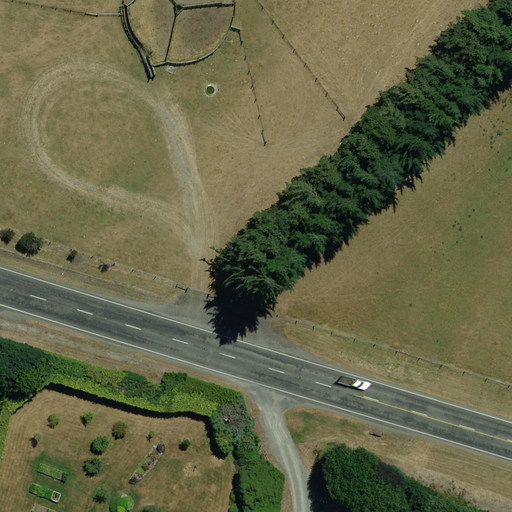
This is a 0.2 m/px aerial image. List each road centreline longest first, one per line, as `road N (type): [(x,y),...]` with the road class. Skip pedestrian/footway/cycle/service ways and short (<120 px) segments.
road 1 (trunk): [(511,441),(0,287)]
road 2 (track): [(246,362),(340,511)]
